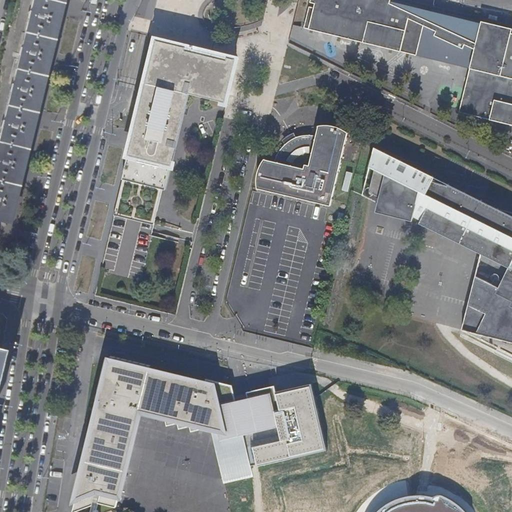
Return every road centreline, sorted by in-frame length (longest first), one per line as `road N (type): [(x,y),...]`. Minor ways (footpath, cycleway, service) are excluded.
road 1 (residential): [(57,305),(129,0)]
road 2 (residential): [(98,0),(29,299)]
road 3 (residential): [(511,431),(388,382),(219,344)]
road 4 (residential): [(511,165),(331,76),(279,89)]
road 5 (residential): [(25,511),(57,305)]
road 6 (residential): [(29,299),(0,493)]
road 7 (residential): [(57,305),(219,344)]
